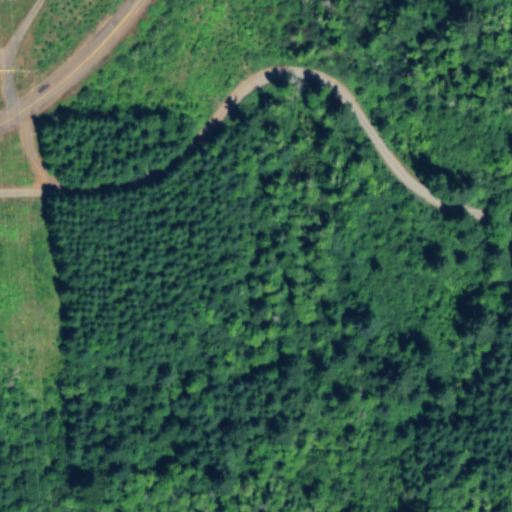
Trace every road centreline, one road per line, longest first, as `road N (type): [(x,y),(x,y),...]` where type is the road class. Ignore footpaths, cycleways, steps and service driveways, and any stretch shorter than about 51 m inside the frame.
road 1 (track): [(511,219),(381,121),(339,109),(113,175),(38,189),(0,181)]
road 2 (track): [(38,189),(8,48),(39,0)]
road 3 (tertiary): [(0,112),(58,80),(127,0)]
